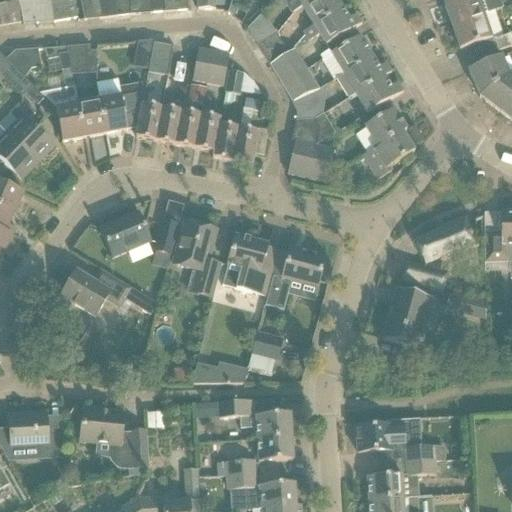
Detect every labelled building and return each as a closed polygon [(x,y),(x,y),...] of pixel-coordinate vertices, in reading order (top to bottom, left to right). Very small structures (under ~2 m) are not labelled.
[(34,0),(33,0),(18,3),(22,24),(22,26),(35,25),(38,25),(38,21),(34,0)] [(73,0),(48,0),(52,22),(53,22),(53,24),(77,20),(73,0)] [(101,20),(97,0),(79,0),(83,22),(101,20)] [(97,0),(101,20),(129,17),(126,0),(97,0)] [(126,0),(129,17),(150,15),(148,0),(126,0)] [(148,0),(150,15),(162,14),(162,0),(148,0)] [(186,0),(162,0),(162,14),(187,12),(186,0)] [(196,0),(197,11),(214,13),(215,0),(196,0)] [(231,0),(227,14),(233,19),(238,0),(231,0)] [(300,7),(302,10),(316,0),(281,0),(290,13),(300,7)] [(301,33),(303,37),(306,33),(342,11),(334,0),(316,0),(302,10),(312,27),(301,33)] [(443,6),(451,28),(483,17),(482,15),(500,9),(497,0),(456,0),(457,1),(443,6)] [(18,3),(0,5),(0,27),(22,24),(18,3)] [(306,33),(303,37),(306,42),(317,35),(325,48),(360,26),(355,17),(348,21),(342,11),(306,33)] [(246,31),(256,47),(276,37),(262,15),(246,31)] [(483,17),(451,28),(459,52),(491,41),(483,17)] [(495,41),(499,52),(511,47),(511,42),(510,36),(495,41)] [(256,47),(268,67),(288,56),(290,53),(287,55),(276,37),(256,47)] [(331,56),(343,76),(371,59),(359,39),(331,56)] [(153,46),(148,74),(164,77),(169,48),(153,46)] [(67,49),(72,76),(94,74),(93,69),(95,69),(94,53),(90,53),(89,47),(67,49)] [(61,144),(84,140),(77,107),(76,107),(73,88),(71,76),(72,76),(67,49),(43,51),(44,60),(58,59),(61,73),(64,90),(38,95),(43,100),(55,111),(61,144)] [(191,83),(207,86),(213,55),(197,52),(191,83)] [(268,67),(280,87),(306,72),(293,52),(290,53),(288,56),(268,67)] [(213,55),(207,86),(222,89),(228,58),(213,55)] [(36,108),(43,100),(38,95),(32,89),(0,57),(0,78),(22,100),(25,96),(36,108)] [(467,73),(479,99),(508,76),(500,58),(467,73)] [(343,76),(336,81),(349,101),(355,96),(384,79),(390,75),(385,66),(378,70),(371,59),(343,76)] [(280,87),(290,105),(312,96),(316,94),(318,91),(306,72),(280,87)] [(224,95),(235,97),(239,98),(243,76),(228,74),(224,95)] [(479,99),(502,116),(511,102),(511,79),(508,76),(479,99)] [(367,116),(402,94),(397,85),(390,89),(384,79),(355,96),(367,116)] [(105,136),(137,131),(142,106),(140,94),(120,98),(116,81),(96,85),(97,92),(105,136)] [(84,140),(105,136),(97,92),(96,85),(95,85),(98,103),(77,107),(84,140)] [(190,88),(187,103),(201,105),(204,91),(190,88)] [(176,89),(174,97),(178,100),(183,101),(185,90),(176,89)] [(296,115),(295,122),(312,122),(315,94),(316,94),(312,96),(290,105),(296,115)] [(235,97),(224,95),(223,105),(230,106),(233,105),(235,97)] [(244,100),(243,111),(257,113),(259,103),(244,100)] [(511,102),(502,116),(511,124),(511,102)] [(18,124),(7,136),(36,163),(53,146),(39,132),(27,121),(33,115),(20,103),(8,115),(18,124)] [(135,140),(154,143),(161,109),(142,106),(137,131),(135,140)] [(154,143),(174,147),(180,113),(161,109),(154,143)] [(376,150),(406,132),(393,112),(354,136),(366,155),(376,149),(376,150)] [(174,147),(193,151),(200,116),(180,113),(174,147)] [(193,151),(212,154),(219,120),(200,116),(193,151)] [(291,142),(294,143),(313,148),(325,141),(327,126),(322,116),(312,122),(295,122),(295,123),(297,123),(297,129),(294,129),(291,142)] [(211,160),(231,164),(238,130),(220,127),(221,121),(219,120),(212,154),(211,160)] [(0,163),(5,168),(19,181),(36,163),(7,136),(0,128),(0,163)] [(238,130),(231,164),(251,168),(257,134),(238,130)] [(414,154),(402,134),(406,132),(376,150),(376,149),(366,155),(362,158),(377,182),(391,174),(388,170),(414,154)] [(294,143),(290,162),(329,171),(333,152),(313,148),(294,143)] [(290,162),(287,176),(291,177),(314,183),(326,185),(329,171),(290,162)] [(0,209),(13,216),(23,196),(0,184),(0,209)] [(0,209),(0,233),(19,242),(20,242),(12,239),(16,231),(8,227),(13,216),(0,209)] [(483,235),(484,255),(484,266),(511,265),(511,214),(499,215),(499,235),(483,235)] [(111,261),(151,244),(150,242),(142,223),(138,215),(99,231),(106,250),(111,261)] [(444,231),(415,243),(423,262),(424,265),(423,270),(438,274),(440,263),(476,248),(472,239),(464,220),(444,229),(444,231)] [(154,254),(170,258),(178,227),(162,223),(154,254)] [(203,275),(197,297),(212,301),(221,268),(207,264),(215,233),(183,225),(172,267),(203,275)] [(0,257),(2,258),(7,247),(15,251),(19,242),(0,233),(0,257)] [(226,269),(221,288),(240,293),(266,300),(271,279),(278,254),(266,250),(267,247),(235,238),(229,258),(226,269)] [(266,300),(264,308),(282,313),(290,284),(316,291),(324,260),(289,251),(288,256),(278,254),(271,279),(266,300)] [(402,280),(441,291),(445,276),(438,274),(423,270),(406,265),(402,280)] [(60,299),(94,320),(107,299),(121,308),(124,302),(150,318),(156,307),(105,276),(98,287),(76,274),(60,299)] [(382,342),(417,351),(422,330),(426,331),(434,302),(395,292),(382,342)] [(251,296),(248,310),(261,313),(264,300),(251,296)] [(449,296),(445,310),(484,320),(484,305),(449,296)] [(251,356),(276,363),(282,342),(256,335),(251,356)] [(418,359),(419,369),(430,368),(429,358),(418,359)] [(194,365),(193,384),(244,385),(244,366),(194,365)] [(174,371),(174,385),(189,385),(189,371),(174,371)] [(255,430),(256,442),(290,441),(289,417),(274,417),(273,402),(217,405),(218,421),(239,420),(240,431),(255,430)] [(123,472),(131,472),(132,477),(148,476),(146,434),(130,435),(130,437),(120,437),(122,417),(83,413),(80,445),(109,448),(109,452),(109,461),(111,465),(114,468),(119,471),(123,472)] [(7,418),(8,438),(9,450),(38,448),(39,460),(63,459),(61,429),(47,430),(46,415),(7,418)] [(387,428),(355,430),(357,455),(391,453),(403,453),(403,452),(404,452),(402,424),(404,424),(404,423),(387,424),(387,428)] [(256,442),(258,465),(277,464),(292,463),(290,441),(256,442)] [(404,452),(403,452),(403,453),(403,454),(404,466),(433,464),(432,450),(404,452)] [(253,464),(225,465),(226,479),(254,478),(253,466),(253,464)] [(366,480),(368,503),(416,500),(418,499),(417,480),(434,479),(433,464),(404,466),(380,467),(381,479),(366,480)] [(0,490),(8,486),(0,471),(0,490)] [(184,504),(162,505),(162,511),(199,511),(197,471),(182,472),(184,504)] [(252,511),(251,511),(267,511),(300,510),(300,509),(295,509),(293,486),(278,487),(254,489),(254,478),(226,479),(227,494),(245,493),(246,511),(252,511)] [(57,496),(49,500),(52,507),(61,502),(57,496)] [(156,511),(156,500),(136,502),(139,511),(156,511)] [(416,511),(416,500),(368,503),(368,511),(416,511)] [(139,511),(136,502),(119,511),(139,511)]
